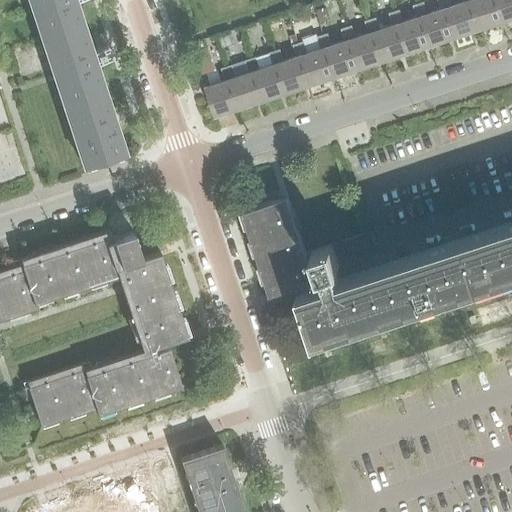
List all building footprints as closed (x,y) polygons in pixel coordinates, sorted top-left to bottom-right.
[(26,0),(40,39),(82,25),(73,0),(26,0)] [(436,0),(439,10),(425,14),(420,16),(430,45),(454,37),(444,8),(449,6),(447,0),(436,0)] [(462,0),(463,2),(449,6),(444,8),(454,37),(478,29),(468,0),(469,0),(462,0)] [(469,0),(468,0),(478,29),(502,21),(495,0),(469,0)] [(511,0),(495,0),(502,21),(511,18),(511,0)] [(415,17),(401,22),(396,24),(406,53),(430,45),(420,16),(425,14),(421,2),(411,6),(415,17)] [(391,26),(377,30),(372,32),(382,61),(406,53),(396,24),(401,22),(397,11),(387,14),(391,26)] [(367,33),(353,38),(348,39),(358,69),(382,61),(372,32),(377,30),(373,19),(363,22),(367,33)] [(90,51),(82,25),(40,39),(60,102),(102,89),(94,63),(109,58),(105,46),(90,51)] [(333,77),(358,69),(348,39),(353,38),(349,27),(339,30),(343,41),(328,46),(323,47),(333,77)] [(323,47),(328,46),(324,34),(315,38),(318,49),(305,53),(300,55),(310,85),(333,77),(323,47)] [(222,48),(232,44),(229,35),(219,38),(222,48)] [(202,41),(194,43),(197,50),(204,48),(202,41)] [(300,55),(305,53),(301,42),(291,45),(295,57),(281,61),(276,63),(286,92),(310,85),(300,55)] [(276,63),(281,61),(277,50),(267,53),(271,65),(257,69),(252,71),(262,100),(286,92),(276,63)] [(247,73),(233,77),(228,79),(237,108),(262,100),(252,71),(257,69),(253,58),(243,61),(247,73)] [(214,116),(237,108),(228,79),(233,77),(229,66),(219,69),(223,81),(204,87),(214,116)] [(123,152),(102,89),(60,102),(81,166),(123,152)] [(269,294),(307,282),(280,198),(241,210),(269,294)] [(511,225),(298,296),(312,340),(511,274),(511,225)] [(152,343),(184,333),(148,226),(131,232),(130,230),(104,239),(103,236),(20,264),(22,269),(0,276),(0,318),(36,307),(34,301),(121,273),(148,353),(85,374),(83,368),(26,387),(39,426),(93,408),(95,413),(179,385),(166,347),(155,350),(152,343)] [(370,231),(343,240),(348,253),(374,244),(370,231)] [(318,273),(338,266),(330,244),(310,250),(318,273)] [(195,511),(226,511),(240,508),(219,444),(178,458),(195,511)] [(50,511),(160,511),(148,475),(49,508),(50,511)]
